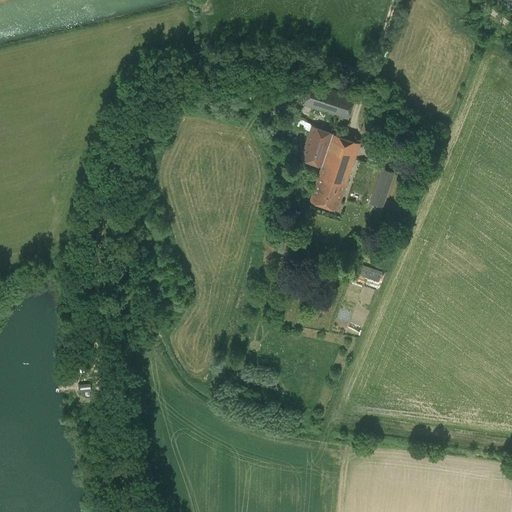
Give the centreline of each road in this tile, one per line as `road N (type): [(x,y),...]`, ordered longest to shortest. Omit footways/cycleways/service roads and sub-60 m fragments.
road 1 (track): [(366,76),(267,48),(197,55),(173,67),(156,85),(116,179),(103,251)]
road 2 (unclassified): [(442,171),(328,455),(321,511)]
road 3 (track): [(107,313),(103,251),(0,277)]
